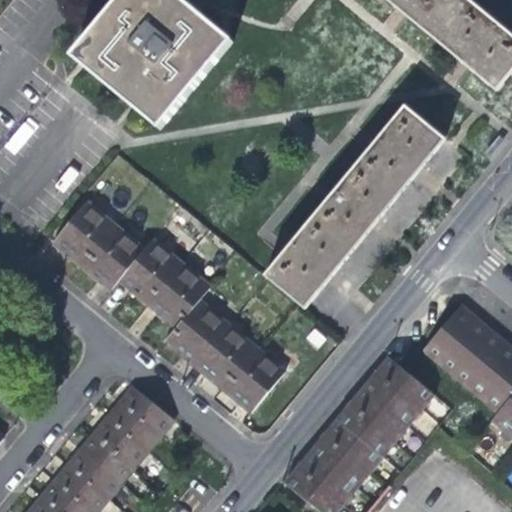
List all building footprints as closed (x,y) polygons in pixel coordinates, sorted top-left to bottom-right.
[(170,0),(115,0),(67,59),(75,66),(80,70),(136,117),(154,131),(229,47),(179,6),(170,0)] [(457,67),(488,91),(511,62),(511,48),(453,0),(375,0),(393,15),(457,67)] [(258,278),(299,313),(331,273),(340,262),(374,222),(386,207),(417,169),(422,163),(439,143),(398,109),(282,250),(258,278)] [(505,142),(499,138),(486,154),(491,160),(505,142)] [(79,209),(46,249),(58,259),(93,288),(102,296),(110,286),(121,294),(154,322),(168,334),(157,347),(168,356),(195,379),(228,407),(244,420),(277,380),(191,305),(201,293),(145,246),(135,257),(79,209)] [(421,351),(491,409),(511,383),(511,347),(461,304),(421,351)] [(292,471),(283,482),(301,497),(319,511),(334,511),(432,395),(404,373),(386,358),(383,361),(368,379),(354,396),(341,412),(330,426),(315,443),(304,457),(292,471)] [(511,383),(491,409),(496,414),(491,420),(511,438),(511,383)] [(95,511),(170,422),(133,391),(132,390),(130,389),(121,399),(104,420),(93,434),(81,449),(68,464),(56,478),(43,495),(31,510),(28,511),(95,511)]
